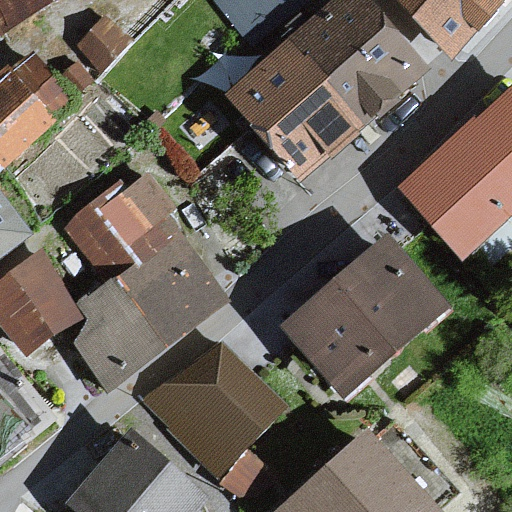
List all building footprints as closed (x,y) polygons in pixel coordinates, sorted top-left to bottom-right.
[(0,0),(0,36),(3,43),(85,0),(0,0)] [(226,0),(253,34),(297,0),(226,0)] [(367,0),(362,0),(233,103),(302,191),(437,85),(367,0)] [(511,0),(393,0),(457,70),(511,4),(511,0)] [(0,84),(0,166),(10,176),(138,44),(108,16),(57,83),(34,64),(14,70),(0,84)] [(511,205),(511,90),(407,188),(464,250),(511,205)] [(140,175),(65,236),(111,292),(187,248),(181,233),(140,175)] [(0,198),(0,251),(26,233),(0,198)] [(388,247),(289,340),(348,407),(456,318),(388,247)] [(111,292),(78,311),(88,331),(75,354),(114,401),(225,305),(187,248),(111,292)] [(78,311),(41,259),(0,293),(0,329),(29,365),(88,331),(78,311)] [(217,348),(156,399),(150,414),(223,486),(294,415),(228,356),(217,348)] [(0,364),(0,395),(14,385),(0,364)] [(131,436),(71,511),(207,511),(211,507),(131,436)] [(440,511),(371,437),(288,511),(440,511)]
